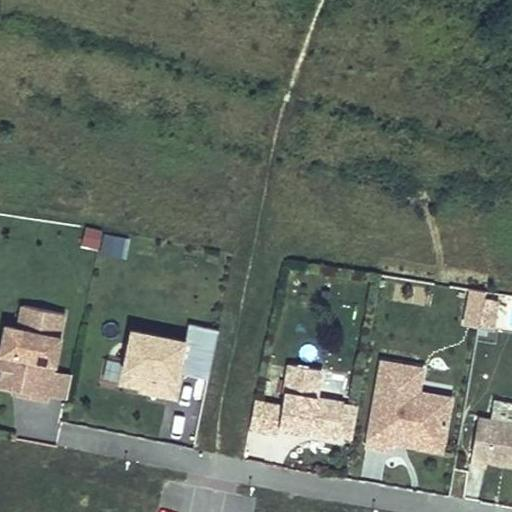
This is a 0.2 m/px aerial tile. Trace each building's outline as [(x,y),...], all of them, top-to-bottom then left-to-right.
[(101,234),(88,232),(85,250),(98,252),(101,234)] [(129,240),(107,236),(104,253),(126,257),(129,240)] [(476,329),(483,291),(466,288),(459,326),(476,329)] [(492,310),(494,299),(483,298),(482,308),(492,310)] [(494,330),(499,301),(494,299),(492,310),(482,308),(478,327),(494,330)] [(0,384),(14,388),(26,390),(25,396),(45,400),(47,394),(52,370),(63,313),(22,304),(17,328),(5,325),(0,350),(0,384)] [(185,340),(178,374),(206,379),(216,330),(188,324),(185,340)] [(119,383),(174,394),(178,374),(185,340),(130,329),(119,383)] [(276,426),(352,440),(358,408),(342,405),(342,403),(316,398),(321,369),(289,363),(264,359),(251,429),(274,433),(276,426)] [(422,368),(381,361),(366,445),(390,450),(391,442),(393,436),(397,437),(398,433),(411,435),(410,439),(442,445),(449,403),(417,398),(422,368)] [(47,394),(66,399),(71,374),(52,370),(47,394)] [(26,390),(14,388),(12,393),(25,396),(26,390)] [(489,418),(478,416),(469,465),(485,468),(486,461),(511,466),(511,405),(492,402),(489,418)] [(411,435),(398,433),(397,437),(393,436),(391,442),(441,451),(442,445),(410,439),(411,435)]
